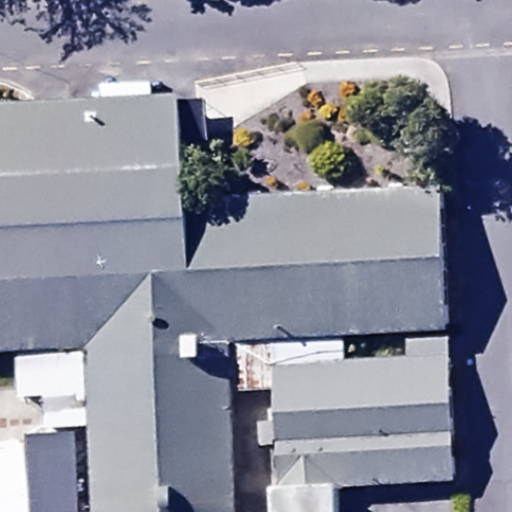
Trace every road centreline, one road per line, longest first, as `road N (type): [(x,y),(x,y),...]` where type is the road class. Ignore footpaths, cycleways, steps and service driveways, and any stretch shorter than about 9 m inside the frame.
road 1 (unclassified): [(504,511),(473,7)]
road 2 (unclassified): [(473,7),(0,30)]
